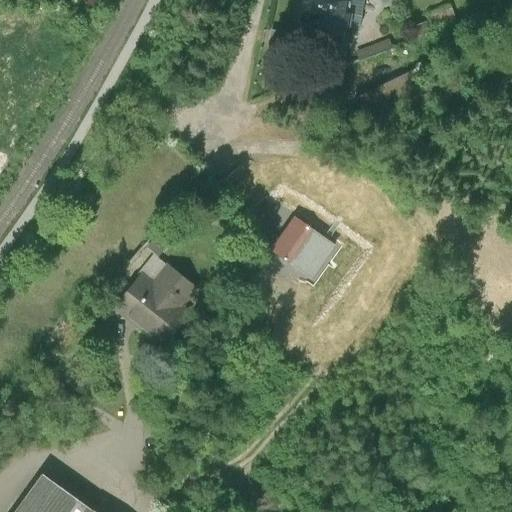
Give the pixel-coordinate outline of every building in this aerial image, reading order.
[(305,0),(299,34),(339,41),(342,26),(348,27),(350,15),(345,14),(347,0),(305,0)] [(423,68),(357,98),(373,132),(439,102),(423,68)] [(319,235),(295,218),(272,250),(296,267),(319,235)] [(150,249),(112,299),(165,339),(202,289),(150,249)] [(378,299),(347,277),(324,308),(355,331),(378,299)] [(102,511),(43,467),(8,511),(102,511)]
